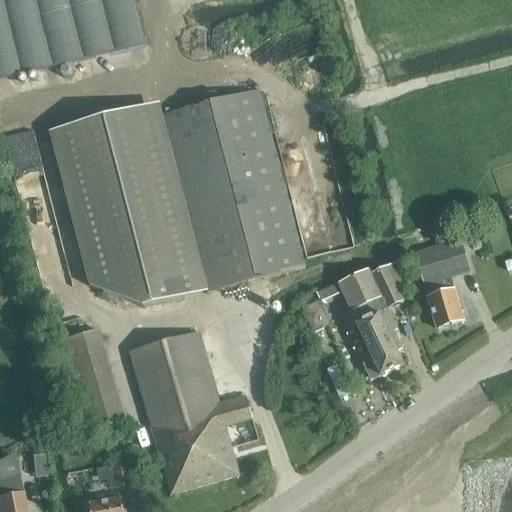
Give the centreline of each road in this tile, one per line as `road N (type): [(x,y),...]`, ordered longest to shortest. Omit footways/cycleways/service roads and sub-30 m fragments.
road 1 (track): [(351,0),(376,99),(314,119),(242,78),(45,122),(87,302),(159,330),(209,317),(257,390),(293,501)]
road 2 (tertiary): [(275,511),(511,342)]
